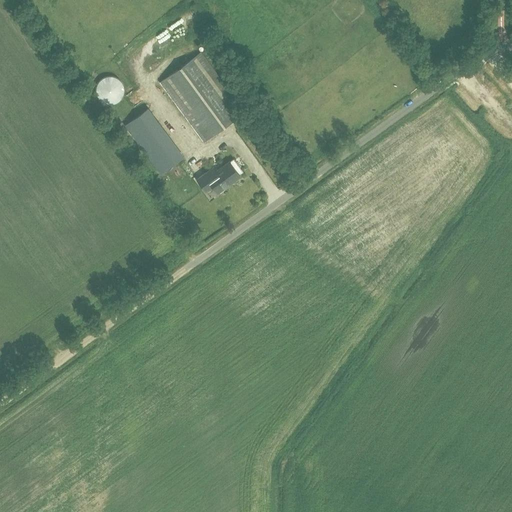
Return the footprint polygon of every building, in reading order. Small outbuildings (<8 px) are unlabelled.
[(176,24),(184,34),(202,21),(194,11),(176,24)] [(245,111),(202,52),(161,82),(204,141),(245,111)] [(98,96),(98,98),(99,98),(100,99),(101,100),(101,101),(102,101),(103,102),(104,102),(105,103),(106,103),(107,104),(108,104),(110,104),(111,104),(113,104),(114,103),(115,103),(116,103),(116,102),(117,102),(118,101),(119,100),(120,99),(121,98),(122,97),(122,96),(123,95),(123,94),(124,93),(124,91),(124,89),(124,88),(124,87),(123,86),(123,84),(122,82),(121,81),(120,80),(119,79),(118,78),(117,78),(117,77),(115,77),(114,76),(113,76),(112,76),(111,76),(110,76),(109,76),(107,76),(106,77),(105,77),(104,77),(103,78),(102,78),(101,79),(100,80),(100,81),(99,81),(99,82),(98,83),(97,84),(97,85),(97,86),(97,87),(96,87),(96,88),(96,89),(96,91),(96,93),(97,94),(97,95),(97,96),(98,96)] [(185,157),(148,108),(125,125),(161,174),(185,157)] [(197,179),(206,191),(214,185),(219,191),(229,184),(228,183),(233,179),(234,180),(241,175),(230,161),(216,171),(213,168),(197,179)]
